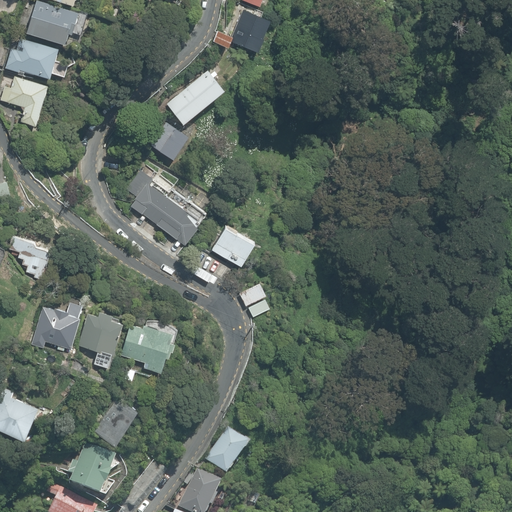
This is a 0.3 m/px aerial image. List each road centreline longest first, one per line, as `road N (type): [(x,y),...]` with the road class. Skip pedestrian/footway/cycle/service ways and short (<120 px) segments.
road 1 (residential): [(211,0),(189,54),(84,149),(88,177),(110,215),(220,296)]
road 2 (residential): [(0,148),(49,201),(105,243),(210,303),(220,296)]
road 3 (residential): [(220,296),(234,336),(227,369),(205,421),(142,511)]
